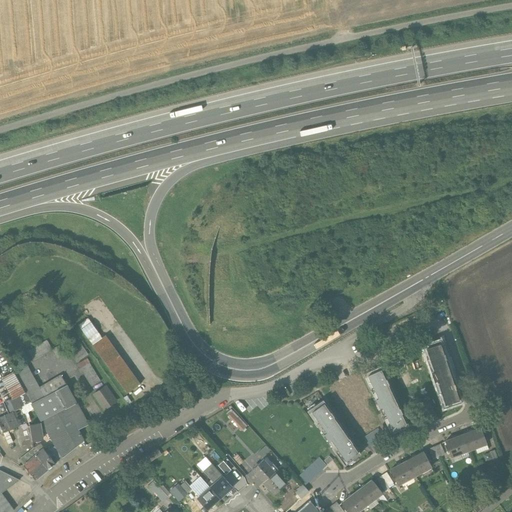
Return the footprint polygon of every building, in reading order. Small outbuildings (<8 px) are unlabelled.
[(460,402),(440,341),(423,347),(443,408),(460,402)] [(47,343),(28,353),(33,362),(52,352),(47,343)] [(62,346),(52,352),(57,361),(67,355),(62,346)] [(87,356),(80,346),(69,354),(77,364),(87,356)] [(98,380),(89,365),(80,371),(91,388),(100,383),(98,380)] [(40,390),(27,367),(15,374),(32,406),(66,387),(62,378),(40,390)] [(408,426),(380,367),(364,375),(391,433),(408,426)] [(91,391),(101,410),(116,402),(107,384),(91,391)] [(66,387),(32,406),(49,436),(62,459),(84,442),(78,432),(88,426),(66,387)] [(360,455),(323,401),(308,412),(345,465),(360,455)] [(429,403),(414,411),(419,420),(434,413),(429,403)] [(12,413),(0,418),(0,427),(3,434),(18,427),(12,413)] [(40,424),(29,426),(32,442),(42,440),(40,424)] [(378,429),(364,439),(370,448),(384,438),(378,429)] [(486,444),(480,429),(462,436),(468,451),(486,444)] [(462,436),(445,442),(451,458),(468,451),(462,436)] [(444,455),(439,445),(434,448),(438,458),(444,455)] [(265,446),(258,453),(261,457),(269,451),(265,446)] [(434,448),(428,450),(433,460),(438,458),(434,448)] [(46,453),(43,449),(36,455),(48,471),(56,465),(46,453)] [(61,460),(54,450),(50,452),(50,451),(46,453),(56,465),(61,460)] [(423,453),(407,462),(415,476),(431,467),(423,453)] [(36,455),(23,466),(36,481),(48,471),(36,455)] [(332,461),(329,457),(324,461),(327,465),(332,461)] [(326,466),(319,458),(314,463),(321,471),(326,466)] [(275,472),(264,460),(252,470),(263,483),(275,472)] [(407,462),(390,471),(397,485),(415,476),(407,462)] [(321,471),(314,463),(301,474),(309,482),(321,471)] [(231,487),(210,465),(201,474),(212,485),(209,487),(219,498),(231,487)] [(19,481),(0,471),(0,492),(1,494),(19,481)] [(275,472),(263,483),(274,495),(286,485),(275,472)] [(392,483),(386,473),(381,476),(387,486),(392,483)] [(309,482),(301,474),(296,479),(302,485),(304,487),(309,482)] [(387,486),(381,476),(376,480),(382,490),(387,486)] [(372,481),(356,493),(366,506),(382,494),(372,481)] [(185,482),(179,488),(185,496),(192,489),(185,482)] [(302,485),(294,492),(300,499),(308,492),(304,487),(302,485)] [(219,498),(209,487),(197,499),(207,510),(219,498)] [(167,497),(159,489),(154,493),(162,501),(167,497)] [(1,494),(0,492),(0,511),(12,511),(13,511),(1,494)] [(356,493),(341,504),(347,511),(357,511),(366,506),(356,493)] [(342,511),(336,503),(325,511),(326,511),(342,511)]
